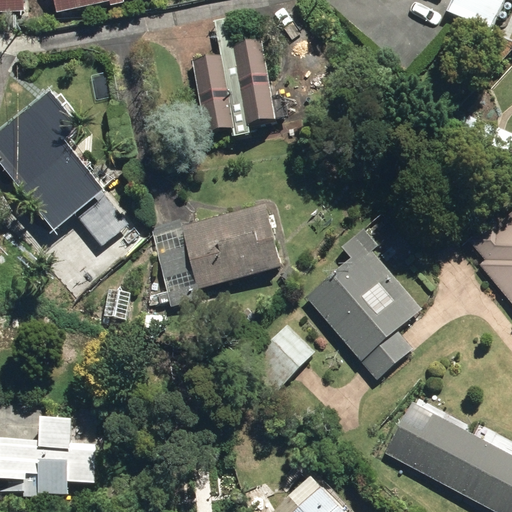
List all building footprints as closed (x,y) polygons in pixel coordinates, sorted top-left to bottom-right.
[(0,0),(0,14),(28,14),(27,0),(0,0)] [(56,0),(60,14),(112,3),(113,7),(126,4),(125,0),(126,0),(56,0)] [(455,0),(449,13),(493,33),(508,0),(455,0)] [(234,130),(236,140),(252,136),(250,127),(277,123),(277,119),(289,117),(287,100),(274,103),(263,43),(236,47),(231,18),(216,21),(221,57),(195,62),(208,135),(234,130)] [(80,216),(103,247),(131,225),(107,194),(105,195),(86,170),(94,163),(84,150),(76,156),(66,143),(83,131),(53,92),(0,132),(0,159),(56,234),(80,216)] [(461,107),(470,115),(477,107),(468,99),(461,107)] [(508,129),(475,118),(468,139),(501,150),(508,129)] [(173,309),(203,301),(200,291),(285,269),(269,207),(153,237),(168,292),(151,296),(154,308),(172,303),(173,309)] [(308,300),(380,383),(417,352),(401,333),(426,311),(374,252),(381,247),(366,230),(344,249),(355,262),(308,300)] [(511,248),(483,266),(511,300),(511,248)] [(105,318),(127,322),(132,294),(110,290),(105,318)] [(240,317),(251,325),(257,318),(247,309),(240,317)] [(145,328),(167,332),(169,318),(147,314),(145,328)] [(249,369),(277,396),(318,355),(290,328),(249,369)] [(511,511),(511,455),(415,404),(388,455),(495,511),(511,511)] [(30,498),(45,499),(45,496),(72,497),(72,483),(98,484),(99,447),(74,445),(75,423),(44,421),(43,444),(0,442),(0,492),(30,494),(30,498)] [(346,511),(316,480),(281,511),(346,511)]
